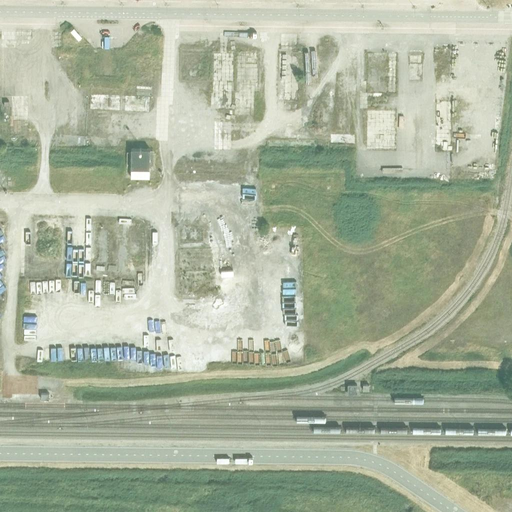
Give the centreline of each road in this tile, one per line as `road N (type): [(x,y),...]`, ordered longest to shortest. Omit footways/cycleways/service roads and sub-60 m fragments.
road 1 (unknown): [(402,20),(403,131),(417,141),(433,122),(434,20)]
road 2 (unknown): [(273,17),(272,94),(280,108),(304,111),(316,96),(316,0)]
road 3 (unknown): [(15,200),(10,371),(19,382),(54,380)]
